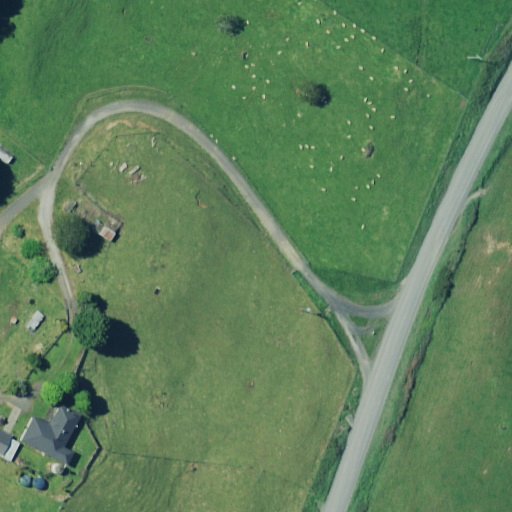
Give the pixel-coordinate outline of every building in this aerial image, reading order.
[(51,426),(34,418),(21,445),(69,468),(77,451),(68,447),(82,418),(61,407),(51,426)] [(12,434),(0,429),(0,451),(4,453),(12,434)] [(19,446),(11,441),(3,457),(10,461),(19,446)] [(67,471),(52,463),(48,471),(62,479),(67,471)] [(47,481),(23,474),(20,486),(44,492),(47,481)]
